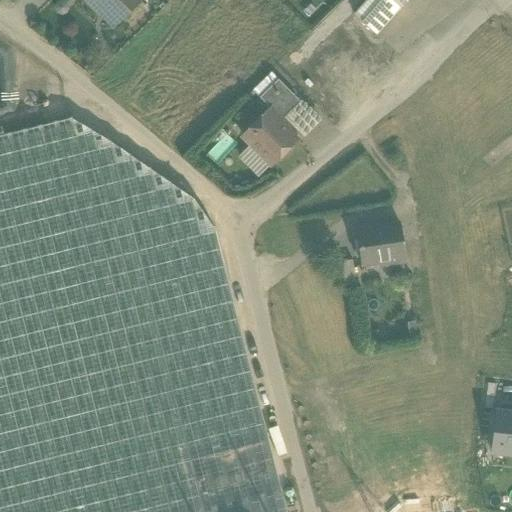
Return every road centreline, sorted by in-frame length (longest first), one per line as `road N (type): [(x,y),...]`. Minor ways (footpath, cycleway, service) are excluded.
road 1 (residential): [(236,222),(410,90),(495,0)]
road 2 (unclassified): [(236,222),(209,190),(0,23)]
road 3 (unclassified): [(309,511),(236,222)]
